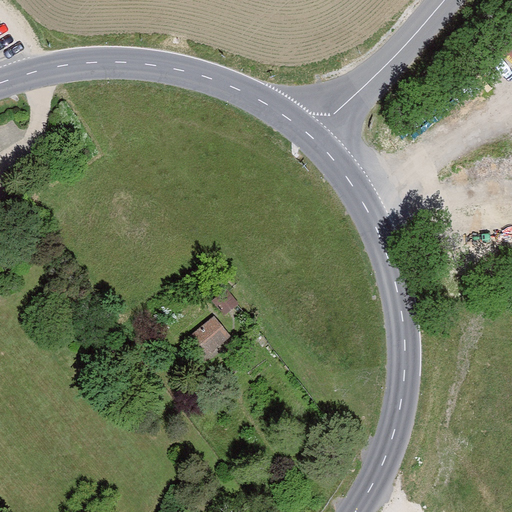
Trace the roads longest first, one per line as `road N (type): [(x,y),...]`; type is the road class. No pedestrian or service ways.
road 1 (secondary): [(355,511),(399,416),(404,332),(376,228),(313,138)]
road 2 (secondary): [(313,138),(224,84),(164,68),(98,62),(0,84)]
road 3 (tertiary): [(446,0),(313,138)]
